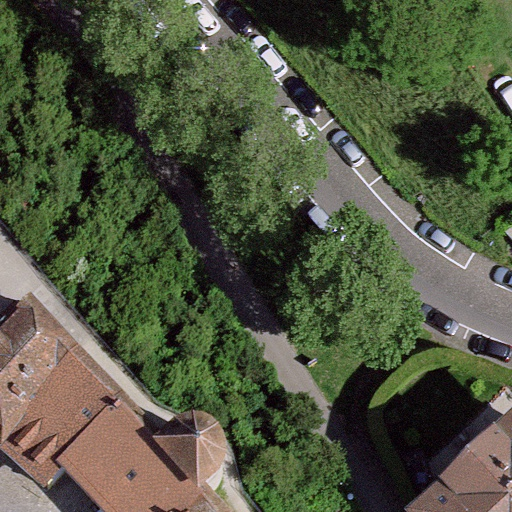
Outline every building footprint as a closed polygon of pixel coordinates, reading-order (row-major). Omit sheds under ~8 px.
[(33,320),(0,350),(0,451),(80,371),(33,320)] [(80,371),(0,451),(0,453),(41,494),(55,481),(121,414),(80,371)] [(121,414),(55,481),(85,511),(200,511),(210,504),(158,450),(121,414)] [(158,450),(210,504),(226,485),(231,462),(218,443),(204,433),(181,433),(158,450)] [(511,511),(511,439),(430,511),(511,511)]
